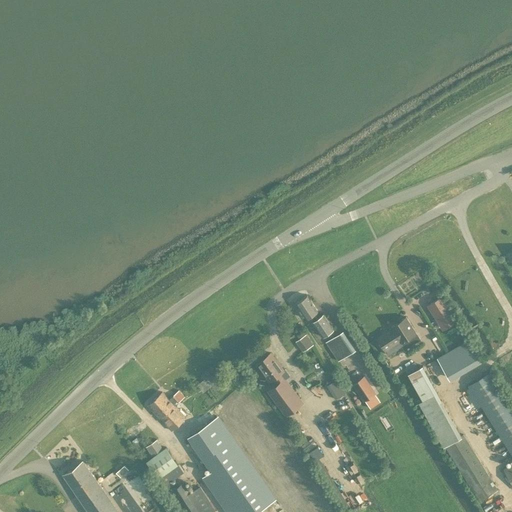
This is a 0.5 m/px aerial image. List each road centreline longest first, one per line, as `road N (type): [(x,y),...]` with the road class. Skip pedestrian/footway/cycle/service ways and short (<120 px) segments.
road 1 (secondary): [(0,477),(128,351),(292,234)]
road 2 (residential): [(511,162),(301,283),(279,300),(271,320)]
road 3 (secondary): [(292,234),(511,100)]
road 4 (unclassified): [(292,234),(511,154)]
